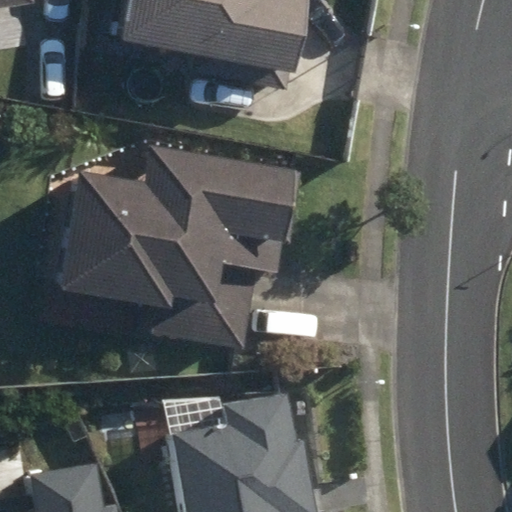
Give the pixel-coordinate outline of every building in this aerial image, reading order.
[(0,0),(0,13),(24,9),(22,0),(0,0)] [(113,0),(104,52),(278,83),(291,11),(257,4),(257,0),(113,0)] [(261,282),(280,185),(136,157),(129,195),(63,183),(41,301),(145,321),(141,340),(234,357),(249,280),(261,282)] [(206,428),(155,436),(166,511),(295,511),(276,390),(202,402),(206,428)] [(21,511),(100,511),(98,498),(84,500),(78,463),(15,474),(21,511)]
